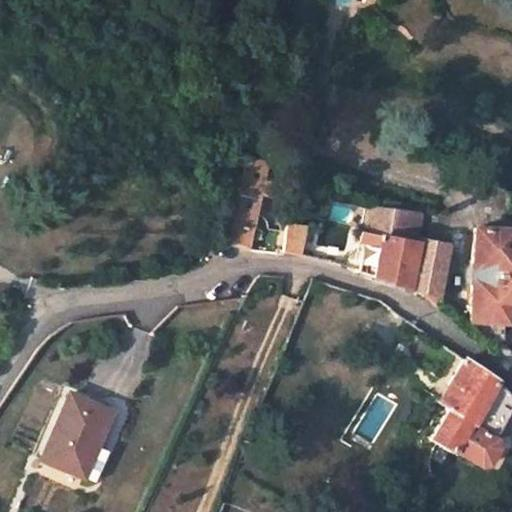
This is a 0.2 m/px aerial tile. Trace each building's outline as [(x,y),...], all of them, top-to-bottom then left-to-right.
[(304,227),(284,224),(284,231),(254,227),(261,196),(270,199),(274,184),(264,181),(267,170),(262,162),(245,157),(227,227),(226,230),(226,233),(226,235),(227,238),(228,241),(229,243),(231,245),(233,247),(235,248),(238,249),(248,252),(280,254),(297,258),(304,227)] [(354,258),(359,259),(356,272),(397,288),(409,290),(416,292),(438,296),(447,244),(415,238),(419,214),(365,208),(359,232),(354,258)] [(511,230),(474,228),(468,322),(511,323),(511,230)] [(448,408),(429,440),(450,452),(452,450),(478,466),(485,464),(493,453),(495,441),(491,438),(511,403),(511,399),(491,379),(463,359),(436,402),(448,408)] [(96,446),(111,412),(70,395),(42,460),(77,473),(89,444),(96,446)]
